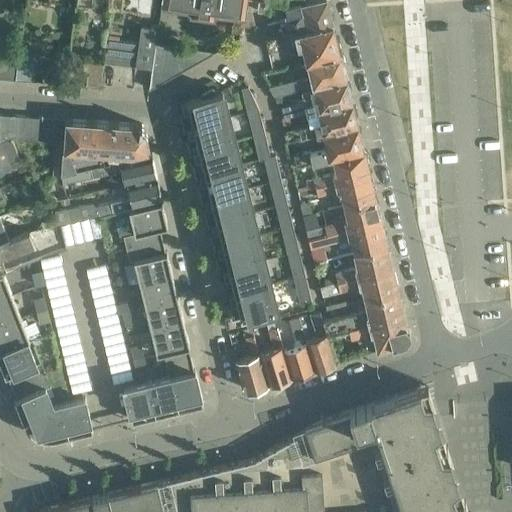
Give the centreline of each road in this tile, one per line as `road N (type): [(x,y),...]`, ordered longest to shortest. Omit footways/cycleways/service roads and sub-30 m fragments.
road 1 (residential): [(349,0),(439,357)]
road 2 (residential): [(319,303),(257,70),(238,57),(157,108)]
road 3 (residential): [(229,424),(157,108)]
road 4 (residential): [(13,481),(229,424)]
road 5 (residential): [(229,424),(439,357)]
road 6 (residential): [(157,108),(0,97)]
